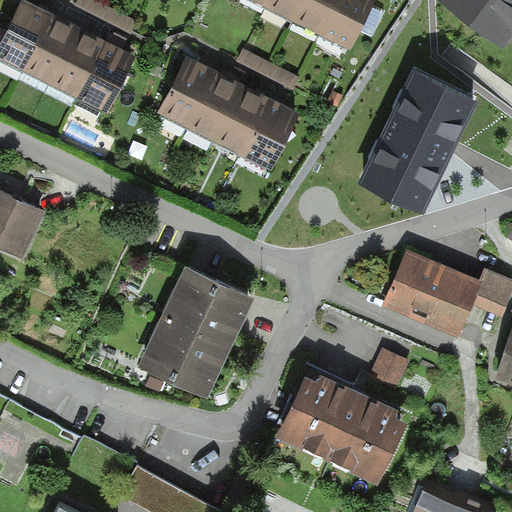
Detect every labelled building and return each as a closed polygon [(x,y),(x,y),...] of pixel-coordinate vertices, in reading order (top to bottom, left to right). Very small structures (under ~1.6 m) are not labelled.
[(135,45),(43,0),(17,0),(0,34),(0,57),(103,109),(135,45)] [(136,17),(100,0),(74,0),(74,3),(130,30),(136,17)] [(370,0),(255,0),(348,45),(370,0)] [(511,0),(451,0),(501,37),(511,22),(511,0)] [(301,103),(187,45),(154,108),(268,166),(301,103)] [(296,72),(243,45),(236,60),(288,86),(296,72)] [(430,204),(481,92),(427,68),(403,121),(378,109),(373,120),(362,114),(338,168),(377,186),(379,182),(430,204)] [(42,202),(0,181),(0,238),(20,248),(42,202)] [(479,275),(406,247),(385,301),(458,330),(469,301),(479,275)] [(254,284),(186,254),(138,358),(206,389),(254,284)] [(511,272),(485,262),(479,275),(469,301),(502,314),(511,289),(511,272)] [(511,318),(496,366),(511,371),(511,318)] [(401,361),(377,351),(366,378),(390,388),(401,361)] [(316,368),(305,363),(274,427),(377,476),(408,410),(397,405),(400,399),(319,361),(316,368)] [(0,413),(2,414),(9,397),(0,393),(0,413)] [(111,474),(122,455),(90,437),(82,451),(102,462),(99,467),(111,474)] [(223,511),(226,506),(137,460),(121,490),(164,511),(223,511)] [(493,511),(495,508),(423,478),(408,511),(493,511)] [(89,511),(59,497),(52,511),(89,511)]
